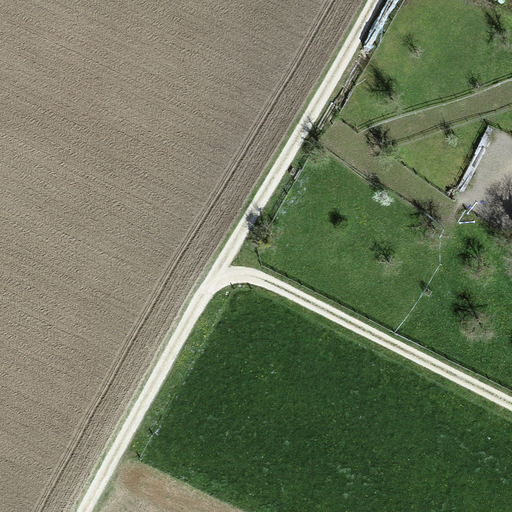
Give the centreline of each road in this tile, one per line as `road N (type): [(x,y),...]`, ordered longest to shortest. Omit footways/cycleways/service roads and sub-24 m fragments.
road 1 (track): [(374,0),(84,511)]
road 2 (track): [(215,276),(262,279),(511,405)]
